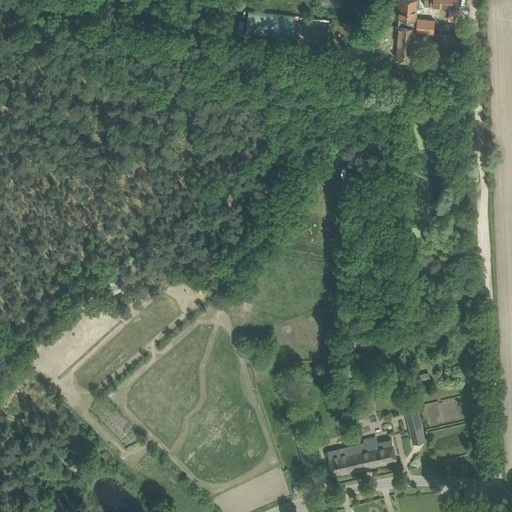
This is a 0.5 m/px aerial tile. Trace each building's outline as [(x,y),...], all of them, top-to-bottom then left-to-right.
[(400,0),(399,17),(415,19),(416,0),(400,0)] [(417,18),(416,32),(434,34),(435,20),(417,18)] [(399,26),(396,58),(401,58),(411,59),(414,32),(414,27),(405,26),(399,26)] [(439,40),(438,40),(436,61),(451,62),(453,42),(452,41),(453,35),(440,34),(439,40)] [(104,279),(108,288),(112,295),(123,289),(119,282),(122,280),(118,272),(135,258),(132,254),(110,272),(113,275),(104,279)] [(372,284),(392,287),(394,276),(373,273),(372,284)] [(378,340),(387,340),(387,331),(378,331),(378,340)] [(416,375),(418,384),(431,381),(429,372),(416,375)] [(406,411),(407,418),(410,417),(413,430),(422,428),(418,408),(406,411)] [(357,411),(360,421),(370,419),(367,409),(357,411)] [(297,436),(302,455),(305,465),(319,461),(311,432),(297,436)] [(364,442),(359,443),(365,468),(397,460),(395,450),(392,438),(378,442),(377,436),(363,439),(364,442)] [(365,468),(359,443),(327,451),(331,465),(333,475),(365,468)] [(64,459),(69,466),(77,461),(73,454),(64,459)]
